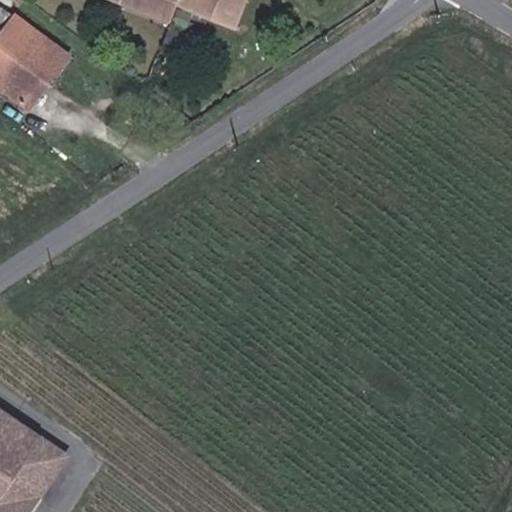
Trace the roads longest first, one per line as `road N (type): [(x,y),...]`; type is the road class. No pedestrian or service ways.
road 1 (unclassified): [(0,279),(415,0)]
road 2 (unknown): [(0,384),(51,423),(61,443),(59,459),(22,511)]
